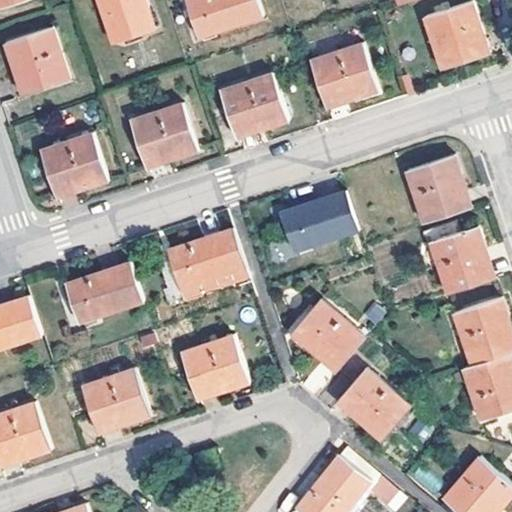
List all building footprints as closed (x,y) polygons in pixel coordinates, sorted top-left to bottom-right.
[(152,0),(106,0),(119,37),(160,22),(152,0)] [(266,0),(193,0),(203,29),(269,8),(266,0)] [(447,61),(480,50),(495,45),(488,25),(480,0),(456,0),(429,9),(447,61)] [(35,65),(41,85),(75,74),(58,22),(10,38),(20,69),(28,67),(35,65)] [(369,35),(317,53),(333,100),(349,94),(347,86),(359,82),(360,85),(362,90),(384,82),(369,35)] [(28,67),(20,69),(27,90),(41,85),(35,65),(28,67)] [(278,65),(225,83),(235,114),(259,105),(265,123),(294,113),(278,65)] [(347,86),(349,94),(362,90),(360,85),(359,82),(347,86)] [(188,96),(135,114),(145,144),(166,137),(172,154),(205,144),(188,96)] [(259,105),(235,114),(241,131),(265,123),(259,105)] [(46,145),(56,175),(61,191),(78,186),(75,178),(88,173),(89,177),(91,182),(114,174),(98,127),(46,145)] [(166,137),(145,144),(151,162),(172,154),(166,137)] [(462,147),(415,164),(432,215),(471,202),(461,173),(465,172),(470,170),(462,147)] [(471,202),(480,199),(470,170),(465,172),(461,173),(471,202)] [(75,178),(78,186),(91,182),(89,177),(88,173),(75,178)] [(354,183),(290,205),(302,244),(367,223),(354,183)] [(486,218),(439,234),(456,285),(495,272),(486,242),(489,241),(494,239),(486,218)] [(234,225),(169,247),(181,285),(248,264),(234,225)] [(495,272),(503,269),(494,239),(489,241),(486,242),(495,272)] [(140,255),(75,277),(88,316),(154,295),(140,255)] [(248,264),(181,285),(185,295),(251,274),(248,264)] [(38,290),(0,302),(0,345),(51,329),(38,290)] [(328,292),(300,326),(345,364),(374,330),(328,292)] [(503,296),(456,313),(475,364),(504,354),(511,351),(511,347),(503,322),(507,321),(511,319),(503,296)] [(511,347),(511,320),(511,319),(507,321),(503,322),(511,347)] [(191,345),(203,383),(233,373),(235,377),(236,382),(258,374),(243,327),(191,345)] [(475,364),(466,367),(484,419),(511,409),(511,376),(504,354),(475,364)] [(142,361),(91,379),(104,417),(131,407),(133,411),(135,416),(158,408),(142,361)] [(373,362),(346,395),(391,432),(419,398),(373,362)] [(203,383),(206,392),(236,382),(235,377),(233,373),(203,383)] [(44,395),(0,409),(0,435),(5,451),(35,441),(37,445),(38,449),(59,442),(44,395)] [(131,407),(104,417),(107,425),(135,416),(133,411),(131,407)] [(409,432),(424,442),(432,429),(417,419),(409,432)] [(35,441),(5,451),(8,459),(38,449),(37,445),(35,441)] [(223,443),(204,450),(210,468),(229,461),(223,443)] [(303,504),(297,511),(317,511),(319,510),(322,511),(350,511),(382,473),(350,447),(308,500),(308,501),(306,503),(305,505),(303,504)] [(511,469),(488,449),(453,491),(479,511),(487,511),(503,493),(510,499),(511,496),(511,469)] [(503,493),(487,511),(499,511),(510,499),(503,493)] [(99,511),(95,498),(52,511),(99,511)]
